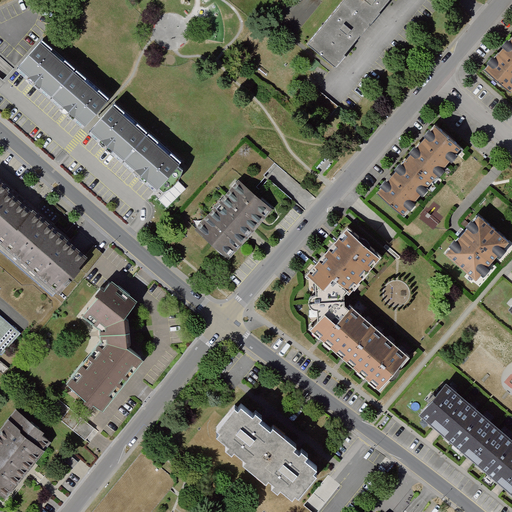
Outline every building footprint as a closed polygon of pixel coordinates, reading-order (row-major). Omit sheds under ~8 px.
[(394,0),(345,0),(306,48),(322,62),(335,72),(394,0)] [(511,89),(511,32),(483,67),(510,91),(511,89)] [(51,46),(40,36),(13,67),(25,77),(27,75),(39,85),(36,88),(48,99),(76,67),(65,58),(63,60),(49,48),(51,46)] [(87,77),(76,67),(48,99),(59,108),(62,106),(76,118),(73,120),(84,130),(111,98),(101,89),(99,92),(85,79),(87,77)] [(338,105),(318,89),(310,99),(330,115),(338,105)] [(129,113),(117,103),(91,134),(102,144),(104,142),(116,153),(114,155),(126,166),(153,135),(142,125),(140,127),(127,116),(129,113)] [(463,145),(433,121),(403,158),(433,182),(463,145)] [(164,144),(153,135),(126,166),(137,175),(139,173),(153,185),(151,188),(158,194),(161,197),(165,193),(170,197),(177,194),(183,188),(188,182),(190,174),(185,170),(189,166),(178,157),(176,159),(162,147),(164,144)] [(433,182),(403,158),(374,194),(403,218),(433,182)] [(269,206),(236,178),(192,229),(226,257),(247,232),(269,206)] [(0,181),(0,242),(6,247),(35,212),(0,181)] [(436,209),(423,206),(420,222),(434,224),(436,209)] [(70,241),(35,212),(6,247),(63,295),(92,259),(88,256),(70,241)] [(511,245),(511,242),(481,216),(467,232),(461,239),(445,257),(477,286),(484,279),(480,276),(487,268),(490,271),(501,258),(498,256),(504,248),(507,251),(511,245)] [(381,255),(345,223),(324,247),(360,279),(381,255)] [(348,292),(360,279),(324,247),(302,272),(311,280),(318,286),(328,274),(341,286),(348,292)] [(343,312),(341,286),(328,274),(318,286),(311,280),(313,321),(320,314),(332,324),(343,312)] [(146,310),(112,283),(105,292),(87,314),(103,327),(121,341),(135,324),(146,310)] [(363,317),(349,305),(343,312),(332,324),(320,314),(313,321),(306,330),(332,352),(363,317)] [(0,352),(1,353),(21,331),(0,312),(0,352)] [(386,337),(363,317),(332,352),(355,373),(386,337)] [(104,339),(70,386),(93,402),(104,411),(138,363),(131,359),(135,324),(121,341),(103,327),(104,339)] [(411,358),(386,337),(355,373),(380,394),(411,358)] [(478,412),(441,381),(414,414),(451,445),(478,412)] [(260,423),(232,402),(207,434),(254,470),(279,438),(260,423)] [(511,444),(511,440),(478,412),(451,445),(487,475),(511,444)] [(56,447),(16,414),(0,434),(0,495),(10,504),(34,474),(56,447)] [(85,440),(96,432),(85,418),(75,425),(85,440)] [(296,451),(279,438),(254,470),(298,504),(323,471),(296,451)] [(511,444),(487,475),(511,496),(511,444)] [(73,468),(78,463),(66,453),(62,459),(73,468)]
